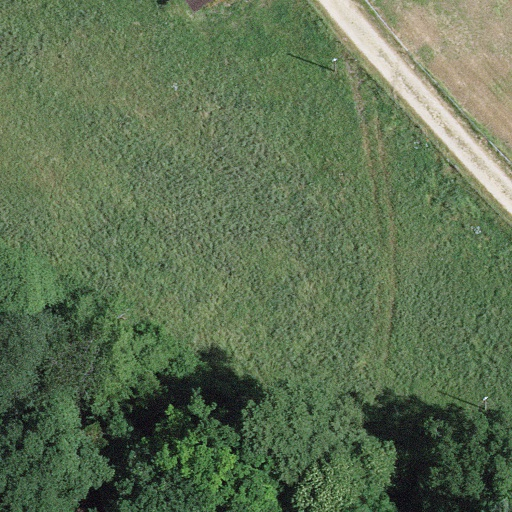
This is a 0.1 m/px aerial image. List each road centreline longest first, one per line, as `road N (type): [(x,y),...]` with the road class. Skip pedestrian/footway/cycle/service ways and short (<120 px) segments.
road 1 (track): [(323,0),(371,93),(383,236),(370,402),(337,511)]
road 2 (track): [(511,187),(345,0)]
